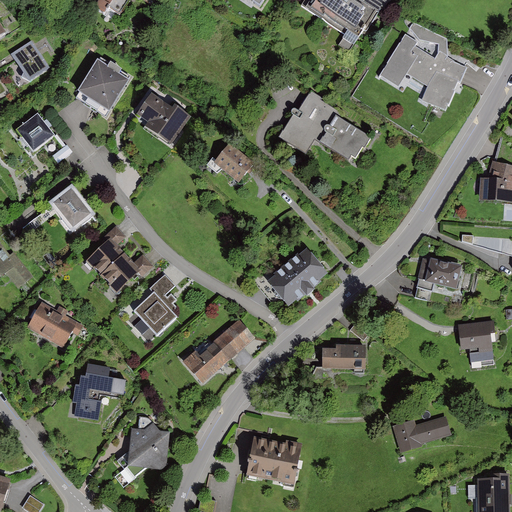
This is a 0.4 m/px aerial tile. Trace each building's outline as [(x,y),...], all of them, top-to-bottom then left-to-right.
[(93,0),(91,5),(102,14),(106,8),(117,14),(126,0),(93,0)] [(308,0),(306,3),(309,6),(307,10),(319,18),(321,14),(345,30),(343,34),(354,41),(373,10),(376,12),(384,0),(361,0),(360,3),(355,0),(308,0)] [(445,38),(411,20),(408,27),(417,39),(436,44),(436,53),(434,58),(413,45),(415,42),(403,33),(382,68),(399,79),(404,70),(435,89),(430,102),(443,108),(445,103),(448,105),(454,91),(450,90),(454,80),(459,81),(464,67),(446,60),(445,38)] [(42,39),(36,45),(38,48),(45,42),(42,39)] [(28,42),(10,54),(13,58),(20,71),(18,77),(28,81),(30,76),(45,68),(28,42)] [(92,108),(104,115),(124,81),(114,74),(117,70),(98,59),(77,91),(94,103),(92,108)] [(341,112),(309,92),(307,95),(296,112),(293,109),(281,131),(287,135),(285,139),(298,148),(310,128),(322,136),(319,142),(347,159),(349,156),(355,159),(367,136),(338,118),(341,112)] [(168,142),(185,117),(174,109),(171,112),(150,97),(139,113),(150,122),(147,127),(168,142)] [(15,130),(31,150),(52,136),(41,121),(37,114),(15,130)] [(60,148),(50,156),(55,163),(61,158),(68,152),(64,145),(60,148)] [(250,164),(227,146),(214,162),(237,180),(250,164)] [(511,168),(492,163),(488,180),(481,179),(480,198),(508,200),(509,182),(511,182),(511,168)] [(59,191),(48,199),(63,216),(60,218),(68,229),(78,220),(81,224),(91,215),(78,200),(81,197),(72,186),(62,194),(59,191)] [(112,245),(123,235),(114,227),(104,236),(108,240),(90,256),(95,263),(93,266),(102,275),(122,255),(112,245)] [(473,235),(461,235),(461,240),(472,245),(473,235)] [(0,248),(0,272),(6,268),(10,274),(17,269),(25,280),(29,276),(12,252),(6,257),(0,248)] [(325,273),(305,251),(297,258),(295,255),(275,272),(277,276),(269,283),(288,304),(303,292),(305,295),(312,290),(309,286),(325,273)] [(140,275),(151,264),(142,255),(132,265),(122,255),(102,275),(111,283),(113,281),(117,287),(136,270),(140,275)] [(418,278),(414,296),(427,299),(431,280),(455,286),(459,264),(450,262),(448,266),(430,262),(429,266),(421,264),(418,278)] [(464,269),(458,287),(467,289),(472,271),(464,269)] [(133,310),(156,333),(176,315),(170,310),(174,305),(171,302),(174,298),(170,294),(166,297),(163,294),(173,284),(165,273),(153,283),(157,288),(133,310)] [(386,306),(373,300),(366,313),(381,320),(386,306)] [(39,303),(28,325),(62,345),(74,323),(62,316),(65,310),(58,307),(55,312),(39,303)] [(183,360),(201,381),(228,357),(252,337),(238,321),(213,342),(209,337),(183,360)] [(494,321),(459,326),(462,348),(472,347),(473,353),(479,353),(480,359),(492,357),(489,333),(495,333),(494,321)] [(367,335),(353,322),(351,326),(350,329),(362,340),(367,335)] [(323,362),(323,368),(363,367),(363,346),(336,346),(336,351),(323,352),(323,362)] [(101,367),(86,364),(84,377),(80,376),(78,390),(73,389),(72,401),(80,403),(79,414),(97,418),(100,400),(97,399),(97,393),(121,397),(124,381),(108,378),(107,373),(101,371),(101,367)] [(130,449),(117,459),(123,469),(127,466),(134,476),(147,466),(163,467),(165,450),(164,445),(168,443),(168,431),(158,430),(147,417),(138,416),(137,428),(131,427),(130,436),(133,437),(130,449)] [(412,422),(395,427),(402,451),(420,446),(419,441),(449,432),(445,419),(414,428),(412,422)] [(260,441),(254,439),(248,474),(283,482),(283,478),(293,480),(299,445),(286,441),(286,446),(260,441)] [(508,511),(508,474),(492,475),(492,480),(479,481),(479,511),(508,511)] [(26,511),(41,511),(45,502),(29,496),(24,511),(26,511)] [(203,497),(199,497),(198,511),(201,511),(205,511),(212,511),(215,500),(203,497)]
